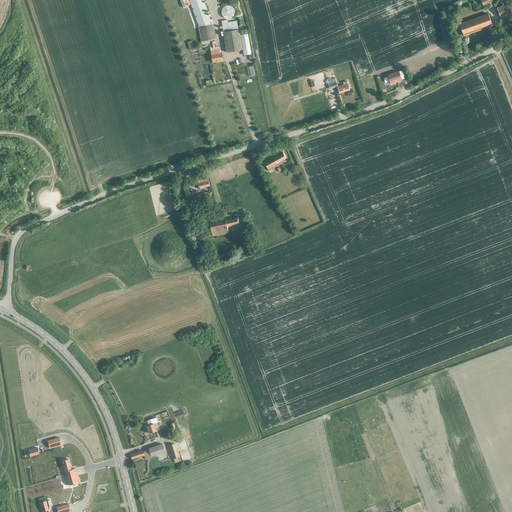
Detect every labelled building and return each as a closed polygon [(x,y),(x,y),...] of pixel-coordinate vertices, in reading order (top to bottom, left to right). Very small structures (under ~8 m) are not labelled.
[(203,0),(189,0),(198,24),(202,45),(211,43),(211,48),(215,48),(214,39),(216,39),(213,24),(212,19),(210,20),(203,0)] [(501,18),(511,14),(508,4),(497,8),(501,18)] [(222,11),(222,13),(222,15),(224,17),(226,18),(228,19),(230,19),(232,17),(234,16),(235,14),(235,11),(234,9),(233,7),(231,6),(229,5),(226,6),(224,7),(223,9),(222,11)] [(464,36),(492,26),(488,14),(459,24),(464,36)] [(237,21),(222,24),(227,52),(243,49),(244,55),(251,54),(248,34),(240,35),(239,29),(238,30),(237,21)] [(220,49),(211,51),(213,62),(224,60),(223,53),(221,53),(220,49)] [(390,81),(391,84),(398,82),(398,80),(401,79),(404,78),(402,71),(399,72),(388,75),(389,77),(387,77),(389,82),(390,81)] [(332,83),(329,84),(330,89),(338,87),(335,78),(331,79),(332,83)] [(338,87),(340,93),(350,90),(347,81),(344,82),(344,85),(338,87)] [(284,152),(265,162),(269,171),(275,167),(274,166),(287,158),(284,152)] [(206,187),(203,179),(197,180),(200,189),(206,187)] [(240,226),(242,225),(241,220),(239,221),(238,217),(210,223),(213,236),(229,232),(228,228),(240,225),(240,226)] [(194,240),(197,251),(202,249),(200,239),(194,240)] [(156,417),(143,421),(145,427),(146,427),(148,433),(156,430),(155,428),(158,427),(157,422),(158,422),(156,417)] [(49,448),(61,445),(59,437),(47,441),(49,448)] [(148,448),(149,450),(143,452),(142,450),(130,454),(132,459),(144,455),(145,458),(165,451),(162,443),(148,448)] [(175,462),(179,461),(174,444),(169,445),(175,462)] [(37,448),(28,450),(30,456),(39,454),(37,448)] [(68,459),(62,461),(66,475),(76,472),(75,468),(71,469),(68,459)] [(76,472),(66,475),(69,485),(78,482),(76,472)] [(46,500),(40,502),(42,511),(48,510),(46,500)]
